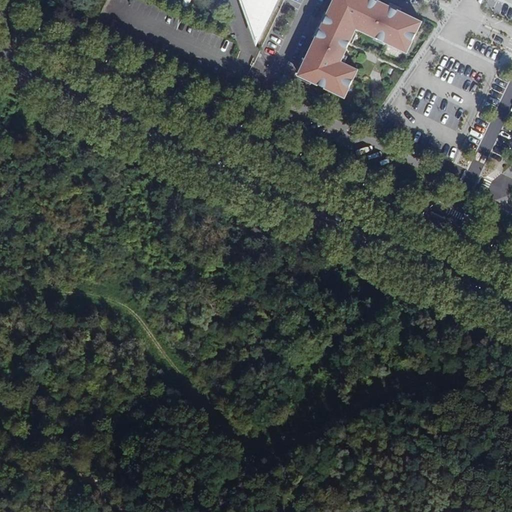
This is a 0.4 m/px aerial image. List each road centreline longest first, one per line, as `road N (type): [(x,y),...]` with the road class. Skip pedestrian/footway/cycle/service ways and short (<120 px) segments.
road 1 (primary): [(0,57),(511,299)]
road 2 (primary): [(445,228),(0,16)]
road 3 (residential): [(474,174),(444,176),(264,92),(308,0)]
road 4 (unknown): [(278,61),(138,0)]
